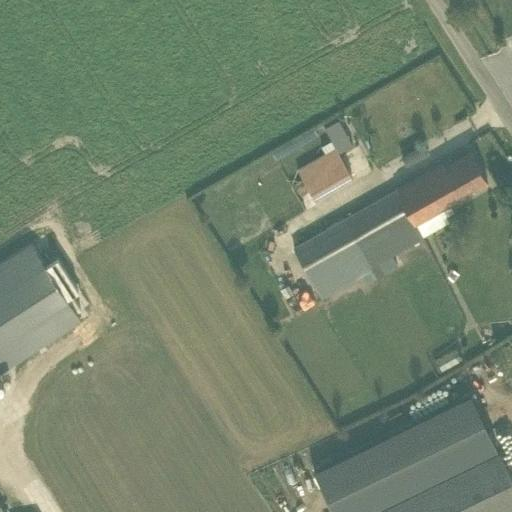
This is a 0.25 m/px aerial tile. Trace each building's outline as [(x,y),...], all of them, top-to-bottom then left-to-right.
[(337,118),(324,126),(329,135),(343,127),(337,118)] [(315,190),(353,172),(341,146),(303,164),(315,190)] [(471,151),(453,161),(451,157),(294,246),(322,296),(372,268),(370,264),(423,235),(415,221),(487,180),(471,151)] [(356,171),(366,170),(365,154),(355,155),(356,171)] [(79,288),(58,255),(46,263),(31,241),(0,261),(0,370),(81,318),(67,296),(79,288)] [(313,469),(334,511),(362,511),(497,446),(470,392),(313,469)] [(377,511),(503,511),(511,508),(511,477),(500,452),(377,511)]
